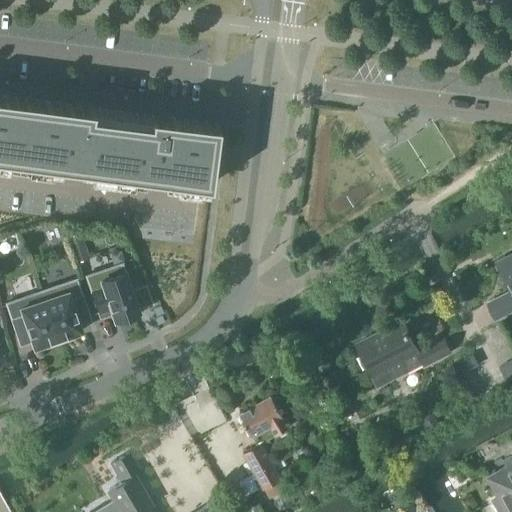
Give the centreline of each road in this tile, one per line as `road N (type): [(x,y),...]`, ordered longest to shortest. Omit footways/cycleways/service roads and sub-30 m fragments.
road 1 (residential): [(259,78),(0,44)]
road 2 (residential): [(236,308),(274,298),(398,221),(418,228),(433,258)]
road 3 (residential): [(511,113),(284,81)]
road 4 (residential): [(237,285),(252,264),(284,81)]
road 5 (residential): [(259,78),(232,271),(237,285)]
road 6 (residential): [(0,433),(184,355)]
